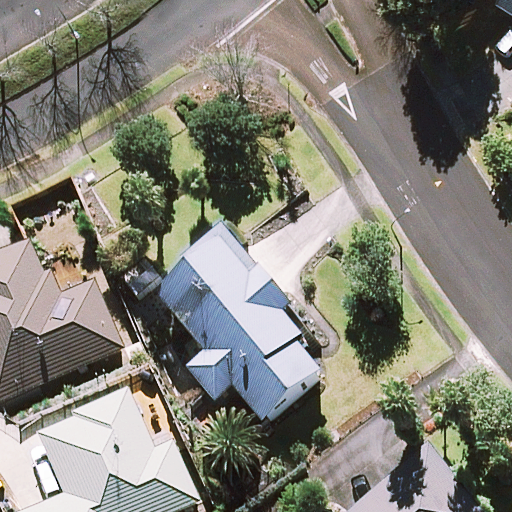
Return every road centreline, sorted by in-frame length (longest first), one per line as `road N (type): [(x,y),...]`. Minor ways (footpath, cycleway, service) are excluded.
road 1 (residential): [(511,307),(458,234),(316,0)]
road 2 (tertiary): [(208,0),(161,35),(0,121)]
